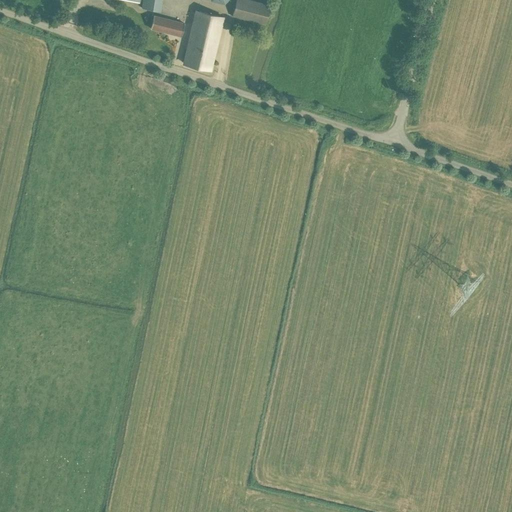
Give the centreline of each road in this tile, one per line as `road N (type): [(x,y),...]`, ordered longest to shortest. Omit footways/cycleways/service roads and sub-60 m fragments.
road 1 (unclassified): [(393,141),(0,11)]
road 2 (unclassified): [(393,141),(432,0)]
road 3 (unclassified): [(511,182),(393,141)]
